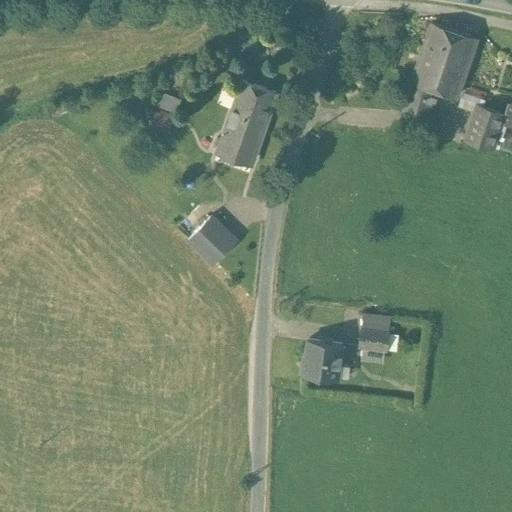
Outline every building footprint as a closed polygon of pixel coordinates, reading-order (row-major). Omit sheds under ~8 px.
[(474,36),(432,21),(423,47),(432,50),(431,55),(444,59),(441,66),(449,69),(447,73),(460,77),(474,36)] [(432,50),(423,47),(411,80),(414,81),(403,114),(423,121),(435,88),(454,95),(460,77),(447,73),(449,69),(441,66),(444,59),(431,55),(432,50)] [(277,90),(244,79),(229,123),(262,134),(277,90)] [(159,105),(178,110),(181,95),(162,91),(159,105)] [(504,113),(503,118),(511,121),(511,98),(510,97),(504,113)] [(504,113),(478,104),(465,140),(492,149),(503,118),(504,113)] [(262,134),(229,123),(220,148),(253,160),(262,134)] [(237,240),(211,215),(188,238),(214,263),(237,240)] [(344,328),(360,331),(388,334),(391,318),(346,312),(344,328)] [(359,344),(386,348),(388,334),(360,331),(359,344)] [(342,344),(307,339),(305,357),(302,357),(300,374),(337,379),(342,344)]
